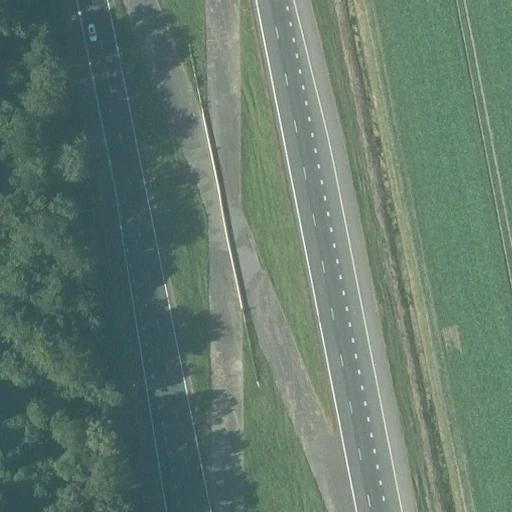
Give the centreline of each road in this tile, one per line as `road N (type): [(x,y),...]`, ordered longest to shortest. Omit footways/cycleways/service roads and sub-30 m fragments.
road 1 (motorway): [(91,0),(194,511)]
road 2 (motorway): [(370,511),(270,0)]
